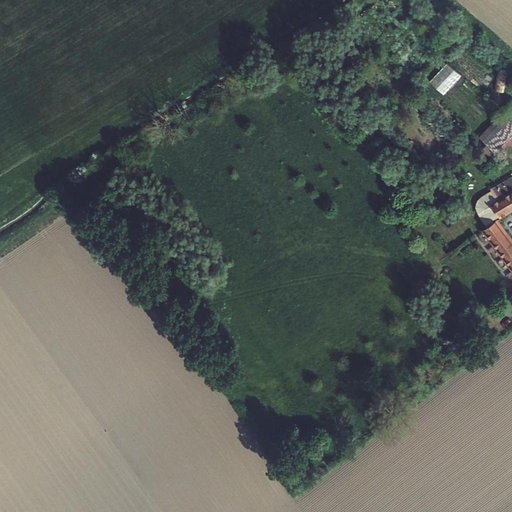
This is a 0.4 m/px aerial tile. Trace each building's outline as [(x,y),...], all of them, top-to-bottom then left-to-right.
[(450,61),(430,79),(443,93),(463,75),(450,61)] [(508,88),(511,68),(499,67),(497,87),(508,88)] [(511,120),(506,112),(478,139),(481,141),(486,146),(511,120)] [(511,120),(486,146),(502,162),(511,152),(511,120)] [(486,146),(481,141),(474,146),(479,152),(477,154),(493,170),(502,162),(486,146)] [(493,227),(491,225),(511,211),(511,180),(483,199),(479,203),(478,209),(480,214),(490,229),(493,227)] [(490,229),(487,231),(511,266),(511,246),(496,225),(493,227),(490,229)]
